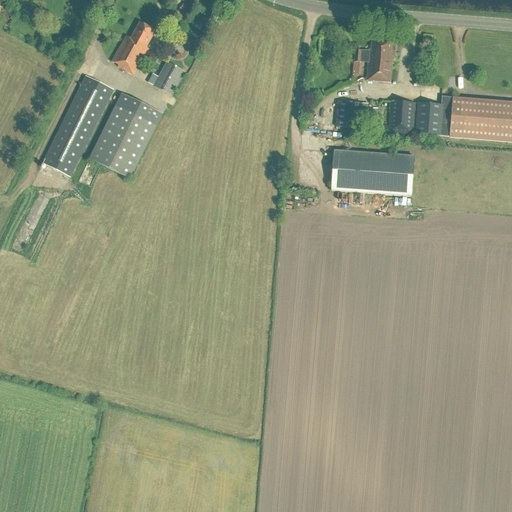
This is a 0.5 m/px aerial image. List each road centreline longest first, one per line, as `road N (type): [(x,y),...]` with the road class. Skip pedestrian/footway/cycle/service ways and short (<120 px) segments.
road 1 (secondary): [(511,26),(281,0)]
road 2 (track): [(312,8),(296,125),(298,148),(310,162)]
road 3 (unknown): [(110,0),(95,58),(157,95)]
